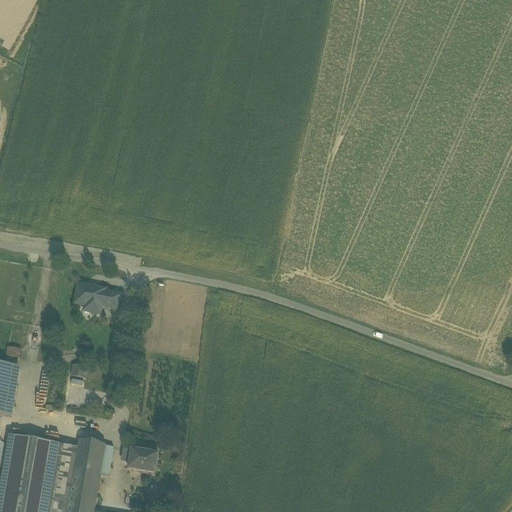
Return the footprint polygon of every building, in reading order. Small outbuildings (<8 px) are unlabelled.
[(29,2),(25,0),(0,0),(0,31),(10,37),(29,2)] [(0,31),(0,42),(5,46),(10,37),(0,31)] [(93,315),(98,316),(101,314),(102,309),(105,294),(105,292),(98,290),(96,292),(89,290),(88,288),(79,287),(75,306),(85,308),(91,309),(91,312),(93,315)] [(102,309),(119,312),(122,297),(105,294),(102,309)] [(108,319),(117,319),(118,312),(109,311),(108,319)] [(20,358),(21,349),(7,348),(6,357),(20,358)] [(18,367),(18,358),(5,358),(5,366),(18,367)] [(0,415),(4,417),(13,368),(0,366),(0,415)] [(86,379),(87,368),(71,367),(71,378),(86,379)] [(20,370),(13,368),(4,417),(12,418),(20,370)] [(0,493),(0,511),(68,511),(79,450),(10,438),(0,493)] [(79,450),(68,511),(94,511),(101,475),(102,472),(106,447),(80,443),(79,450)] [(114,449),(106,447),(102,472),(110,473),(114,449)] [(122,461),(130,462),(132,452),(124,451),(122,461)] [(132,451),(132,452),(130,462),(128,471),(155,476),(158,456),(149,454),(148,455),(140,454),(140,453),(132,451)]
